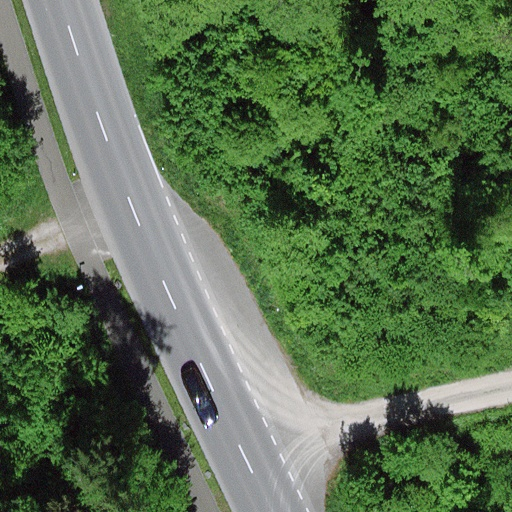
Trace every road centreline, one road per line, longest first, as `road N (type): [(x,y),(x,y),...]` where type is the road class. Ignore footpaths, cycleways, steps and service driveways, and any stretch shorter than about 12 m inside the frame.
road 1 (primary): [(64,0),(131,205),(274,511)]
road 2 (track): [(247,455),(417,403),(511,386)]
road 3 (track): [(0,263),(131,205)]
